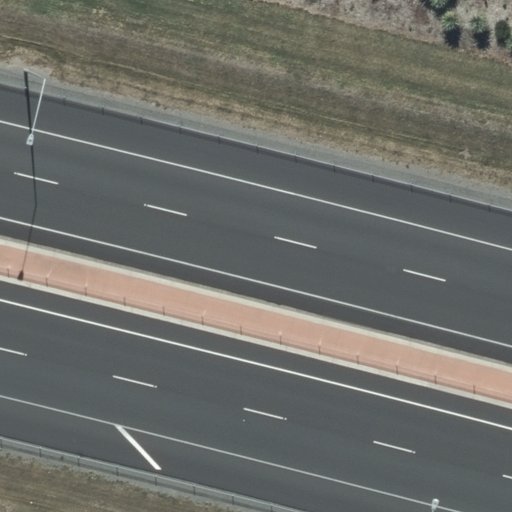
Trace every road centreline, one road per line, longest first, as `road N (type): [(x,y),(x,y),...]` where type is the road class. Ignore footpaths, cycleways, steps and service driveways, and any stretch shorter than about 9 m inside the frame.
road 1 (motorway): [(511,478),(0,348)]
road 2 (motorway): [(0,169),(511,297)]
